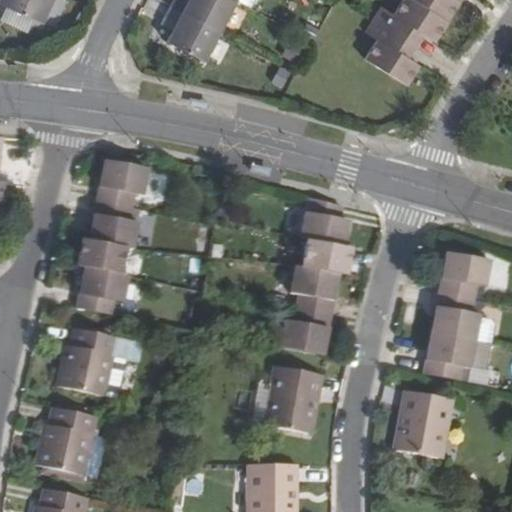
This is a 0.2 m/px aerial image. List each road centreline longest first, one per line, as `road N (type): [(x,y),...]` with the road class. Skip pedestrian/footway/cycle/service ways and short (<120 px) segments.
road 1 (tertiary): [(419,186),(248,141),(73,108)]
road 2 (residential): [(419,186),(368,341),(352,418),(348,511)]
road 3 (residential): [(16,309),(73,108)]
road 4 (residential): [(511,24),(454,111),(419,186)]
